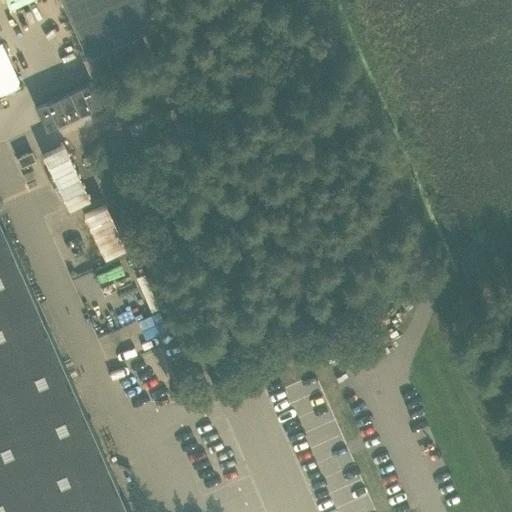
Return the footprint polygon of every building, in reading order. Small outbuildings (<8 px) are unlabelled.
[(151,0),(62,0),(71,19),(86,53),(160,21),(151,0)] [(0,41),(0,93),(21,86),(4,40),(0,41)] [(35,108),(42,123),(45,130),(101,104),(91,81),(75,89),(45,103),(35,108)] [(89,198),(63,144),(41,154),(67,208),(89,198)] [(128,145),(114,154),(135,189),(149,180),(128,145)] [(16,157),(21,167),(21,166),(35,160),(31,150),(17,157),(16,157)] [(126,248),(105,204),(84,214),(104,258),(126,248)] [(0,219),(0,511),(129,511),(119,489),(103,452),(88,419),(79,397),(74,387),(67,370),(53,338),(0,219)] [(383,327),(412,302),(401,289),(371,314),(383,327)]
